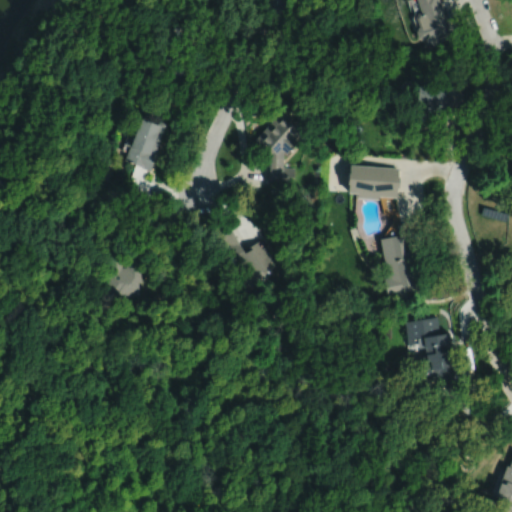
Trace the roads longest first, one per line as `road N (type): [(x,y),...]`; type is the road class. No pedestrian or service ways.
road 1 (residential): [(279,3),(481,14),(495,74),(451,198),(511,386)]
road 2 (track): [(197,190),(189,215),(198,341),(160,507)]
road 3 (residential): [(197,190),(225,110),(279,3)]
